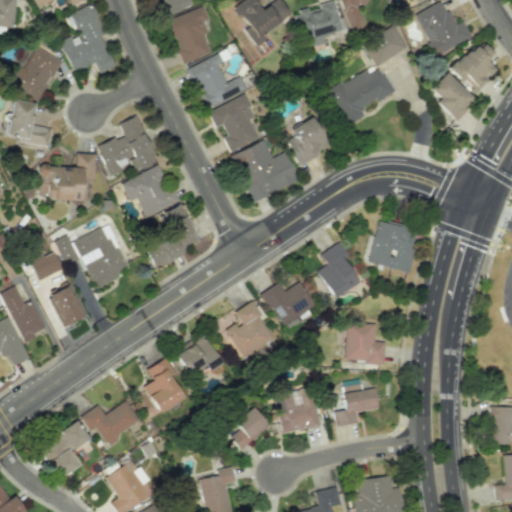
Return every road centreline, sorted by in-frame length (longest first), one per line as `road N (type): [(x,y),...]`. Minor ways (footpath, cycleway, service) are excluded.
road 1 (residential): [(462,198),(404,174),(352,184),(0,421)]
road 2 (tertiary): [(462,198),(437,274),(423,357),(429,511)]
road 3 (residential): [(124,0),(247,254)]
road 4 (tertiary): [(452,511),(444,413),(457,301)]
road 5 (residential): [(421,442),(341,454),(278,475)]
